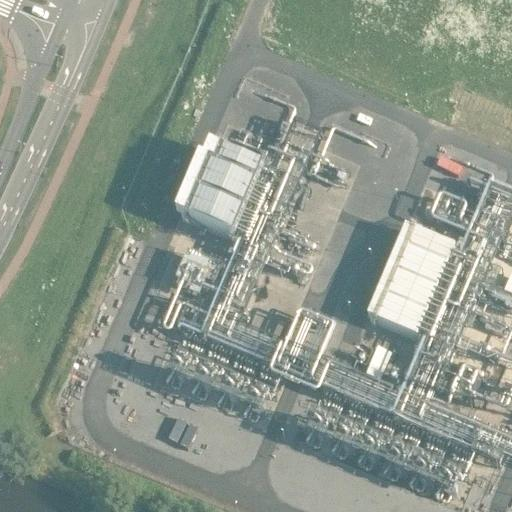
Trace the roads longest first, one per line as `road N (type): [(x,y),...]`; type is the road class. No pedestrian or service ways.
road 1 (unknown): [(511,159),(223,35),(97,359),(97,379),(115,406),(140,419),(363,511)]
road 2 (tertiary): [(0,241),(97,24)]
road 3 (tertiary): [(60,27),(0,167)]
